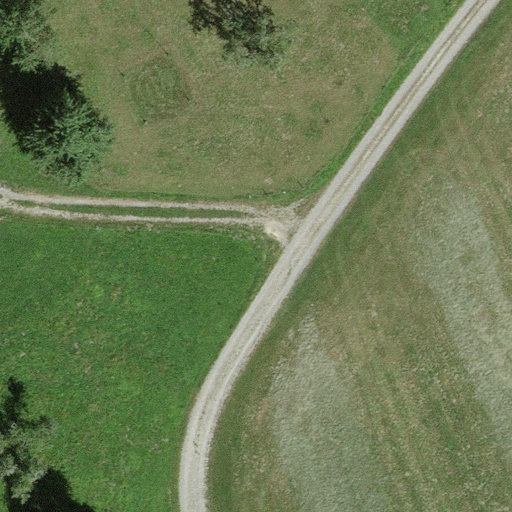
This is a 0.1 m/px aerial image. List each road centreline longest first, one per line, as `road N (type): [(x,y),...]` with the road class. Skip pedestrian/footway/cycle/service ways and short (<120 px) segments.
road 1 (track): [(483,0),(297,235),(220,357),(186,465),(181,511)]
road 2 (track): [(297,235),(239,210),(28,212),(0,202)]
